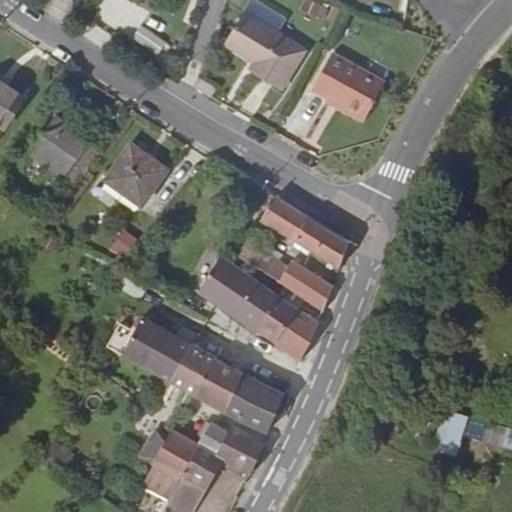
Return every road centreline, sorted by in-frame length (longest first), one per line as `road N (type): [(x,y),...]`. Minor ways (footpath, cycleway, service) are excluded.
road 1 (residential): [(379,232),(10,0)]
road 2 (unclassified): [(258,511),(379,232)]
road 3 (unclassified): [(379,232),(421,123),(476,40)]
